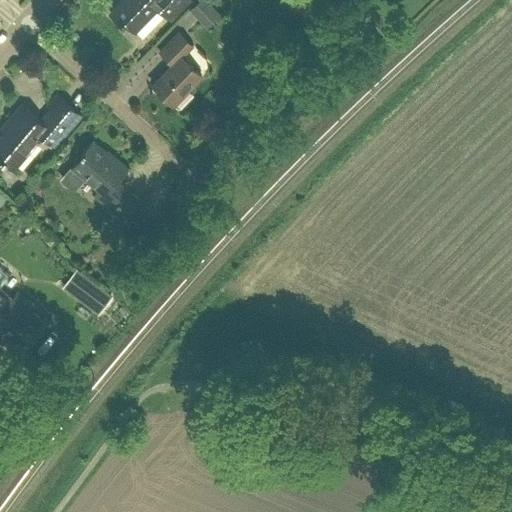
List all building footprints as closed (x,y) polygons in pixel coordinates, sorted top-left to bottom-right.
[(120,0),(109,11),(122,24),(125,21),(134,29),(157,4),(170,17),(186,0),(120,0)] [(214,0),(200,0),(190,11),(209,29),(226,11),(214,0)] [(192,43),(182,33),(162,53),(172,62),(153,82),(174,102),(202,73),(182,54),(192,43)] [(23,94),(47,99),(51,80),(27,75),(23,94)] [(81,113),(57,93),(47,105),(51,108),(42,119),(22,103),(7,122),(10,124),(0,136),(0,156),(13,167),(40,133),(54,145),(81,113)] [(113,155),(92,139),(81,152),(83,154),(62,180),(72,188),(76,187),(85,176),(100,188),(94,194),(124,219),(142,197),(119,179),(129,166),(114,154),(113,155)] [(11,297),(0,288),(0,332),(18,348),(41,320),(30,311),(35,305),(17,290),(11,297)]
